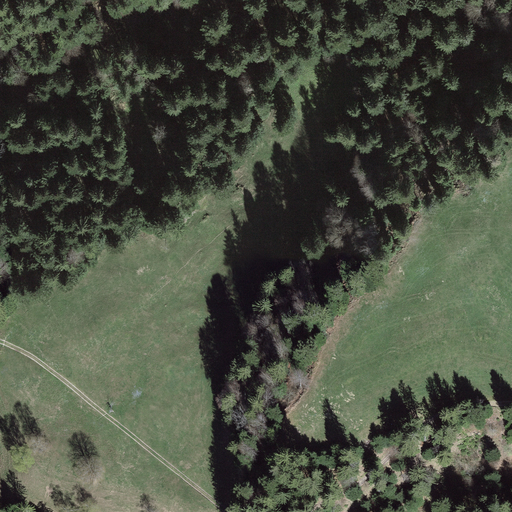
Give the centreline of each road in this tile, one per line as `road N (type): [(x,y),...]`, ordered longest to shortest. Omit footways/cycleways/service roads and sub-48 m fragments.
road 1 (track): [(0,341),(48,368),(229,511)]
road 2 (track): [(307,511),(366,478),(423,424),(511,404)]
